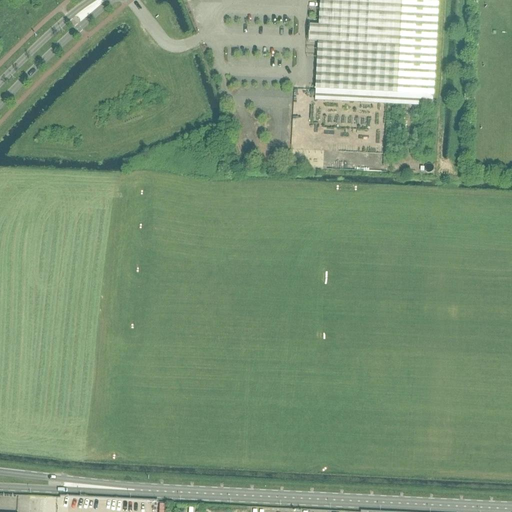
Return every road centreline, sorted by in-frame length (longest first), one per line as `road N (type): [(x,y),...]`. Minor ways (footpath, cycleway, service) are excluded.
road 1 (primary): [(511,509),(134,491)]
road 2 (primary): [(0,105),(110,0)]
road 3 (primary): [(134,491),(0,472)]
road 4 (primary): [(0,487),(134,491)]
road 5 (primary): [(92,0),(0,85)]
